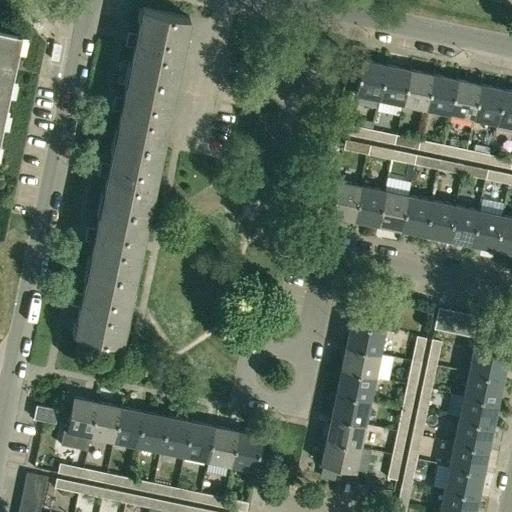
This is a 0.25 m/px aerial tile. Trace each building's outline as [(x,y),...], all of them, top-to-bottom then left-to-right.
[(0,0),(0,98),(15,29),(0,26),(0,0)] [(128,31),(126,44),(134,46),(128,72),(175,82),(189,16),(142,6),(137,33),(128,31)] [(61,43),(54,42),(51,58),(58,60),(61,43)] [(378,98),(385,63),(361,58),(354,93),(378,98)] [(402,103),(409,68),(385,63),(378,98),(402,103)] [(425,108),(432,73),(409,68),(402,103),(425,108)] [(115,96),(112,109),(120,110),(115,137),(162,147),(175,82),(128,72),(123,98),(115,96)] [(449,113),(456,78),(432,73),(425,108),(449,113)] [(472,117),(479,83),(456,78),(449,113),(472,117)] [(496,122),(503,88),(479,83),(472,117),(496,122)] [(511,125),(511,89),(503,88),(496,122),(511,125)] [(370,138),(372,129),(348,124),(347,133),(370,138)] [(393,143),(395,134),(372,129),(370,138),(393,143)] [(417,148),(419,139),(395,134),(393,143),(417,148)] [(101,161),(98,174),(107,176),(101,202),(148,212),(162,147),(115,137),(109,163),(101,161)] [(367,153),(369,143),(346,138),(344,148),(367,153)] [(440,153),(442,144),(419,139),(417,148),(440,153)] [(391,158),(393,148),(369,143),(367,153),(391,158)] [(464,158),(466,148),(442,144),(440,153),(464,158)] [(414,163),(416,153),(393,148),(391,158),(414,163)] [(487,163),(489,153),(466,148),(464,158),(487,163)] [(438,168),(440,158),(416,153),(414,163),(438,168)] [(511,168),(511,162),(511,158),(489,153),(487,163),(511,168)] [(461,173),(463,163),(440,158),(438,168),(461,173)] [(485,178),(487,168),(463,163),(461,173),(485,178)] [(508,182),(510,173),(487,168),(485,178),(508,182)] [(353,219),(361,184),(336,179),(329,214),(353,219)] [(377,224),(384,189),(361,184),(353,219),(377,224)] [(400,229),(408,194),(384,189),(377,224),(400,229)] [(424,234),(431,199),(408,194),(400,229),(424,234)] [(447,238),(455,204),(431,199),(424,234),(447,238)] [(88,226),(85,239),(93,240),(88,266),(134,276),(148,212),(101,202),(96,228),(88,226)] [(471,243),(478,209),(455,204),(447,238),(471,243)] [(494,248),(502,214),(478,209),(471,243),(494,248)] [(511,215),(502,214),(494,248),(511,252),(511,215)] [(74,291),(71,303),(80,305),(74,332),(121,342),(134,276),(88,266),(82,292),(74,291)] [(438,307),(434,328),(445,330),(449,309),(438,307)] [(449,309),(445,330),(456,332),(460,311),(449,309)] [(460,311),(456,332),(467,335),(471,313),(460,311)] [(471,313),(467,335),(478,337),(482,316),(471,313)] [(482,316),(478,337),(489,339),(493,318),(482,316)] [(345,345),(380,352),(385,328),(350,320),(345,345)] [(412,359),(421,361),(426,337),(417,335),(412,359)] [(427,362),(436,364),(441,340),(432,338),(427,362)] [(375,375),(380,352),(345,345),(340,368),(375,375)] [(467,371),(502,378),(507,354),(472,346),(467,371)] [(416,384),(421,361),(412,359),(407,382),(416,384)] [(431,387),(436,364),(427,362),(422,386),(431,387)] [(370,399),(375,375),(340,368),(335,391),(370,399)] [(497,401),(502,378),(467,371),(463,394),(497,401)] [(411,407),(416,384),(407,382),(402,406),(411,407)] [(426,411),(431,387),(422,386),(417,409),(426,411)] [(365,422),(370,399),(335,391),(330,415),(365,422)] [(492,425),(497,401),(463,394),(458,418),(492,425)] [(90,435),(97,400),(73,395),(65,429),(90,435)] [(113,439),(120,405),(97,400),(90,435),(113,439)] [(58,408),(36,403),(33,417),(55,422),(58,408)] [(137,444),(144,410),(120,405),(113,439),(137,444)] [(406,431),(411,407),(402,406),(397,429),(406,431)] [(421,434),(426,411),(417,409),(412,433),(421,434)] [(160,449),(167,414),(144,410),(137,444),(160,449)] [(184,454),(191,419),(167,414),(160,449),(184,454)] [(360,446),(365,422),(330,415),(325,438),(360,446)] [(487,448),(492,425),(458,418),(453,441),(487,448)] [(207,459),(214,424),(191,419),(184,454),(207,459)] [(231,464),(238,429),(214,424),(207,459),(231,464)] [(238,429),(231,464),(255,469),(262,434),(238,429)] [(401,454),(406,431),(397,429),(392,453),(401,454)] [(416,458),(421,434),(412,433),(407,456),(416,458)] [(355,470),(360,446),(325,438),(320,463),(323,463),(321,475),(337,479),(339,467),(355,470)] [(483,472),(487,448),(453,441),(448,465),(483,472)] [(396,478),(401,454),(392,453),(387,477),(396,478)] [(411,481),(416,458),(407,456),(402,479),(411,481)] [(59,462),(57,471),(81,476),(83,467),(59,462)] [(478,495),(483,472),(448,465),(443,488),(478,495)] [(83,467),(81,476),(104,481),(106,472),(83,467)] [(24,482),(45,487),(47,475),(26,471),(24,482)] [(106,472),(104,481),(128,486),(130,477),(106,472)] [(56,477),(54,486),(78,491),(80,481),(56,477)] [(130,477),(128,486),(151,491),(153,482),(130,477)] [(406,505),(411,481),(402,479),(397,503),(406,505)] [(80,481),(78,491),(101,496),(103,486),(80,481)] [(43,497),(45,487),(24,482),(21,493),(43,497)] [(153,482),(151,491),(175,496),(177,487),(153,482)] [(103,486),(101,496),(125,501),(127,491),(103,486)] [(177,487),(175,496),(198,501),(200,492),(177,487)] [(440,511),(474,511),(478,495),(443,488),(438,511),(440,511)] [(127,491),(125,501),(148,506),(150,496),(127,491)] [(200,492),(198,501),(222,505),(224,497),(200,492)] [(40,508),(43,497),(21,493),(19,504),(40,508)] [(150,496),(148,506),(172,511),(174,501),(150,496)] [(224,497),(222,505),(246,511),(248,502),(224,497)] [(174,501),(172,511),(178,511),(195,511),(197,506),(174,501)] [(404,511),(406,505),(397,503),(395,511),(404,511)]
